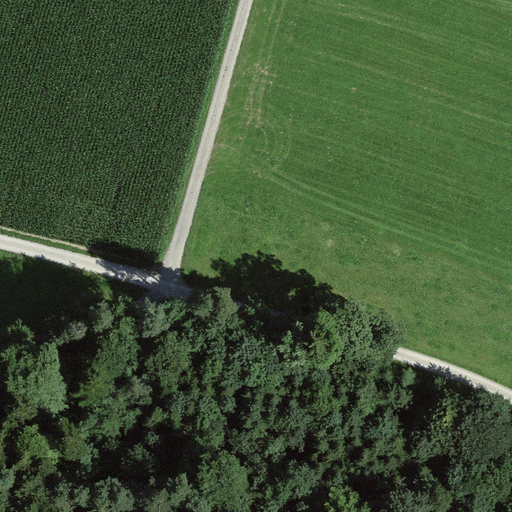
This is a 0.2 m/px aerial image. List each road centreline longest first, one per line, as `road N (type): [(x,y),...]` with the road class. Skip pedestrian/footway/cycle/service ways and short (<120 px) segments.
road 1 (track): [(511,405),(464,379),(331,333),(0,242)]
road 2 (track): [(244,0),(166,283),(0,368)]
